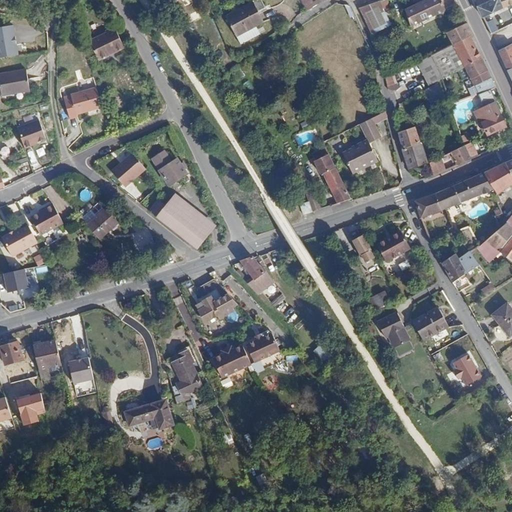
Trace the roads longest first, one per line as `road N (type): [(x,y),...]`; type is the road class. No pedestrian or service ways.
road 1 (residential): [(405,195),(511,395)]
road 2 (residential): [(200,266),(0,327)]
road 3 (unclassified): [(246,250),(405,195)]
road 4 (residential): [(200,266),(75,158)]
road 5 (unclassified): [(246,250),(177,112)]
road 6 (track): [(55,24),(52,101),(69,162)]
road 7 (unclassified): [(177,112),(117,0)]
